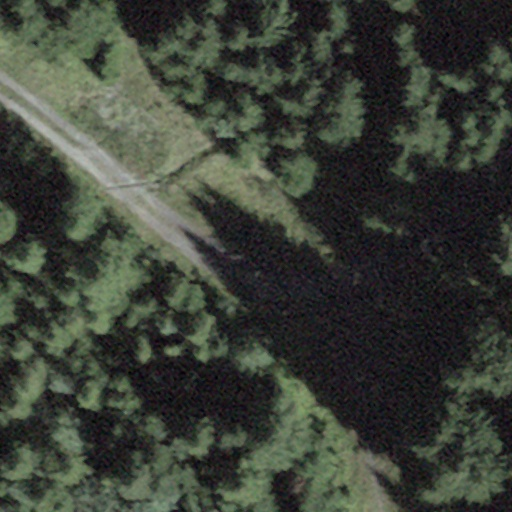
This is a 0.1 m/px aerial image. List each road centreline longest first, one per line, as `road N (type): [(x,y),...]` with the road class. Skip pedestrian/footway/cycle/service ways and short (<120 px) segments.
road 1 (track): [(337,288),(265,283),(227,267),(0,86)]
road 2 (track): [(337,288),(404,258),(511,165)]
